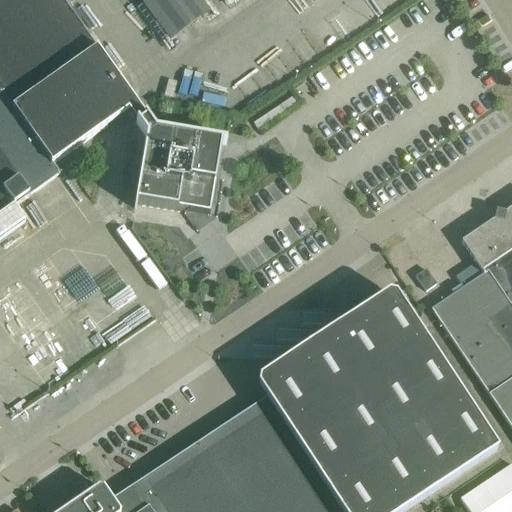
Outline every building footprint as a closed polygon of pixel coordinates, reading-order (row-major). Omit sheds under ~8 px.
[(145,118),(60,0),(0,0),(0,79),(60,161),(127,113),(146,139),(134,210),(136,211),(137,206),(209,219),(221,146),(226,147),(226,145),(155,133),(145,118)] [(0,219),(60,177),(52,166),(60,161),(0,79),(0,219)] [(511,201),(499,210),(511,228),(511,201)] [(511,228),(499,210),(482,222),(504,255),(511,249),(511,228)] [(482,222),(464,234),(486,267),(504,255),(482,222)] [(464,234),(446,246),(469,279),(486,267),(464,234)] [(15,263),(45,253),(41,244),(12,253),(15,263)] [(446,246),(428,258),(451,291),(469,279),(446,246)] [(511,266),(504,255),(486,267),(509,300),(511,298),(511,266)] [(428,258),(411,270),(433,303),(451,291),(428,258)] [(486,267),(469,279),(491,312),(509,300),(486,267)] [(0,288),(0,294),(21,320),(42,304),(18,274),(0,288)] [(469,279),(451,291),(473,324),(491,312),(469,279)] [(86,289),(93,309),(117,300),(110,280),(86,289)] [(451,291),(433,303),(456,336),(473,324),(451,291)] [(405,511),(497,451),(396,299),(388,296),(259,381),(258,388),(266,401),(109,504),(100,491),(69,511),(405,511)] [(423,329),(428,326),(423,317),(417,321),(423,329)] [(97,352),(114,339),(100,320),(83,334),(97,352)] [(78,335),(57,348),(69,367),(90,354),(78,335)] [(55,359),(36,372),(47,387),(65,374),(55,359)] [(22,405),(42,390),(25,367),(5,381),(22,405)] [(511,380),(507,374),(489,386),(511,419),(511,418),(511,380)] [(3,381),(0,382),(0,420),(19,410),(3,381)] [(511,511),(511,468),(511,467),(459,501),(466,511),(511,511)]
